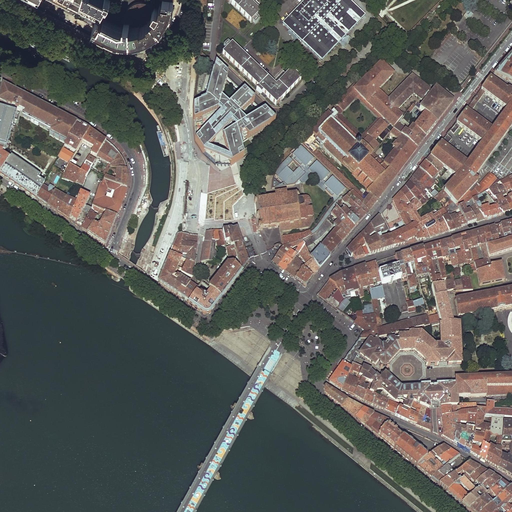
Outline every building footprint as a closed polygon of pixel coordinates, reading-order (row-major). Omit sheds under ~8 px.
[(102,0),(80,0),(80,3),(82,4),(91,9),(99,13),(101,14),(105,5),(107,6),(109,3),(102,0)] [(107,22),(99,18),(100,16),(99,15),(93,26),(114,37),(118,38),(121,39),(123,39),(125,39),(128,39),(131,39),(135,39),(138,38),(142,37),(146,36),(148,35),(153,32),(157,30),(160,26),(163,23),(165,20),(167,18),(170,12),(173,0),(172,0),(162,0),(162,2),(159,9),(151,4),(147,2),(144,2),(140,2),(138,2),(136,3),(134,4),(131,6),(128,9),(126,12),(125,15),(124,18),(124,21),(124,28),(120,27),(115,26),(107,22)] [(201,41),(193,105),(195,104),(201,57),(207,0),(200,0),(202,1),(206,2),(201,40),(201,41)] [(228,0),(253,23),(263,13),(259,8),(261,5),(256,0),(228,0)] [(308,0),(309,1),(286,25),(323,59),(340,42),(342,44),(345,41),(348,38),(346,35),(363,17),(345,0),(308,0)] [(443,0),(408,36),(409,37),(445,0),(443,0)] [(238,27),(244,16),(231,10),(225,20),(238,27)] [(449,33),(430,60),(462,82),(481,55),(449,33)] [(233,45),(224,54),(259,89),(257,91),(262,95),(264,93),(277,105),(302,80),(292,70),(288,75),(284,71),(273,82),(233,45)] [(511,52),(502,63),(493,74),(511,83),(511,52)] [(221,100),(227,77),(215,65),(205,102),(195,106),(193,107),(192,116),(193,123),(217,113),(218,110),(222,114),(195,142),(203,155),(204,153),(215,163),(215,143),(233,124),(238,129),(221,139),(229,166),(242,158),(236,138),(239,136),(241,138),(244,136),(248,140),(275,123),(264,112),(245,124),(239,118),(254,102),(243,92),(228,107),(221,100)] [(360,93),(383,69),(379,66),(356,89),(360,93)] [(337,109),(336,111),(340,115),(358,98),(361,94),(389,125),(386,127),(381,121),(367,136),(369,137),(366,141),(362,145),(371,154),(388,135),(393,129),(397,124),(381,109),(386,103),(382,99),(382,100),(379,98),(380,97),(376,93),(389,80),(388,79),(391,76),(384,68),(383,69),(360,93),(356,89),(354,88),(335,107),(337,109)] [(444,192),(456,205),(478,181),(474,177),(510,128),(511,125),(511,91),(507,89),(506,91),(489,79),(486,83),(474,99),(478,102),(484,94),(505,109),(507,110),(499,120),(491,130),(479,121),(469,114),(475,105),(471,102),(449,132),(453,135),(460,127),(482,143),(467,164),(445,146),(450,139),(446,136),(430,156),(443,167),(447,170),(442,178),(447,183),(449,185),(447,187),(444,192)] [(386,103),(381,109),(397,124),(403,118),(404,117),(414,105),(419,98),(427,89),(423,87),(420,86),(421,85),(415,80),(414,80),(413,82),(410,82),(409,81),(409,80),(400,89),(401,90),(398,92),(392,97),(393,99),(391,101),(389,100),(386,103)] [(24,116),(51,131),(51,134),(67,143),(78,123),(60,114),(24,95),(3,84),(0,95),(0,102),(6,106),(21,110),(25,113),(24,116)] [(435,96),(433,94),(432,95),(429,93),(430,91),(427,89),(419,98),(430,108),(441,118),(450,108),(449,101),(439,92),(435,96)] [(361,94),(358,98),(378,117),(381,121),(386,127),(389,125),(361,94)] [(425,114),(430,108),(419,98),(414,105),(416,107),(425,114)] [(6,106),(0,102),(0,173),(36,198),(43,187),(45,182),(50,173),(51,171),(29,158),(30,155),(11,145),(14,134),(15,133),(14,132),(13,133),(13,132),(13,131),(15,131),(16,131),(17,129),(17,128),(14,126),(15,124),(16,125),(17,125),(17,123),(21,110),(6,106)] [(414,105),(404,117),(406,118),(416,107),(414,105)] [(425,114),(437,125),(439,122),(442,119),(441,118),(430,108),(425,114)] [(336,111),(329,117),(333,120),(335,118),(361,144),(362,145),(366,141),(361,136),(340,115),(336,111)] [(334,176),(347,189),(351,194),(350,194),(361,205),(368,213),(373,206),(377,201),(380,198),(397,175),(389,169),(385,165),(384,166),(382,164),(377,159),(371,154),(362,145),(361,144),(335,118),(333,120),(329,117),(327,114),(311,131),(313,134),(303,145),(316,158),(318,160),(331,173),(334,176)] [(414,129),(425,138),(431,131),(437,125),(425,114),(414,129)] [(378,117),(361,136),(366,141),(369,137),(367,136),(381,121),(378,117)] [(65,146),(76,152),(83,141),(89,130),(83,126),(78,123),(67,143),(65,146)] [(393,129),(417,149),(421,144),(425,138),(414,129),(412,127),(407,133),(397,124),(393,129)] [(396,150),(385,165),(389,169),(397,175),(401,170),(411,157),(417,149),(393,129),(388,135),(393,140),(395,137),(399,140),(393,147),(396,150)] [(90,146),(94,148),(100,137),(89,130),(83,141),(90,146)] [(91,154),(97,157),(106,141),(100,137),(94,148),(91,154)] [(106,141),(97,157),(107,162),(112,165),(119,153),(106,141)] [(301,147),(292,156),(293,157),(295,158),(293,160),(299,166),(301,164),(305,168),(307,166),(314,159),(301,147)] [(59,158),(69,164),(70,163),(74,155),(63,149),(59,158)] [(110,168),(127,170),(126,164),(123,158),(119,153),(112,165),(110,168)] [(427,159),(425,162),(437,173),(443,167),(430,156),(427,159)] [(86,163),(93,166),(95,161),(89,157),(86,163)] [(291,159),(289,157),(285,161),(278,169),(275,174),(284,183),(272,190),(294,185),(305,174),(299,168),(293,173),(287,167),(293,161),(292,161),(291,159)] [(310,169),(308,171),(310,174),(309,176),(315,182),(317,180),(320,184),(322,181),(329,175),(317,162),(310,169)] [(433,183),(435,184),(437,182),(433,178),(438,174),(437,173),(425,162),(422,165),(419,170),(433,183)] [(82,172),(75,184),(82,187),(88,175),(91,169),(93,166),(86,163),(83,169),(82,172)] [(299,166),(299,167),(299,168),(305,174),(308,176),(309,176),(310,174),(308,171),(310,169),(307,166),(305,168),(301,164),(299,166)] [(65,174),(62,178),(74,184),(75,184),(82,172),(69,165),(64,173),(65,174)] [(51,171),(50,173),(56,176),(57,173),(57,172),(58,169),(54,167),(51,171)] [(127,170),(110,168),(106,176),(104,179),(110,182),(127,189),(127,186),(128,183),(128,177),(127,170)] [(412,178),(425,190),(434,199),(437,196),(428,188),(433,183),(419,170),(415,174),(412,178)] [(509,187),(511,191),(511,174),(499,181),(491,174),(481,185),(475,191),(480,196),(487,193),(499,187),(503,185),(505,189),(505,190),(509,187)] [(325,184),(323,187),(326,189),(324,191),(330,197),(332,195),(336,199),(338,197),(344,190),(332,178),(325,184)] [(408,184),(428,202),(430,200),(422,193),(425,190),(412,178),(410,181),(408,184)] [(99,208),(118,216),(119,212),(122,204),(113,200),(104,196),(107,188),(110,182),(104,179),(103,183),(101,182),(93,206),(99,208)] [(315,182),(314,183),(323,192),(324,191),(326,189),(323,187),(325,184),(322,181),(320,184),(317,180),(315,182)] [(456,205),(458,207),(464,204),(472,200),(476,197),(480,196),(475,191),(481,185),(478,181),(456,205)] [(113,200),(122,204),(123,202),(127,189),(110,182),(107,188),(116,191),(113,200)] [(414,200),(421,208),(428,202),(408,184),(406,186),(404,188),(412,197),(414,200)] [(36,198),(48,206),(54,193),(52,192),(54,189),(50,187),(48,190),(43,187),(36,198)] [(499,187),(487,193),(488,195),(492,193),(496,199),(499,205),(497,206),(502,214),(506,212),(510,211),(503,196),(507,193),(505,190),(505,189),(501,191),(499,187)] [(400,193),(407,202),(412,197),(404,188),(402,191),(400,193)] [(442,191),(437,196),(434,199),(441,210),(445,210),(446,213),(449,212),(458,207),(456,205),(444,192),(442,191)] [(48,206),(58,213),(67,197),(55,192),(54,193),(48,206)] [(74,224),(82,229),(90,213),(91,209),(91,208),(86,206),(89,197),(88,197),(80,193),(77,203),(69,220),(74,224)] [(250,200),(252,216),(256,215),(258,228),(260,227),(262,230),(266,230),(266,228),(269,227),(272,227),(272,229),(279,227),(282,227),(282,225),(284,225),(286,237),(287,237),(286,233),(308,229),(313,221),(311,208),(307,209),(307,208),(307,207),(302,206),(301,200),(298,201),(297,199),(300,199),(299,194),(295,195),(296,197),(290,198),(290,196),(286,196),(286,193),(275,195),(275,196),(274,196),(273,196),(272,195),(260,197),(260,199),(250,200)] [(411,218),(405,210),(407,208),(405,205),(408,203),(407,202),(400,193),(394,200),(392,202),(406,230),(413,227),(408,219),(411,218)] [(511,201),(507,193),(503,196),(510,211),(511,210),(511,201)] [(345,199),(365,217),(366,215),(368,213),(361,205),(350,194),(345,199)] [(312,232),(310,233),(312,237),(317,233),(327,221),(329,218),(331,216),(336,209),(335,207),(341,202),(344,200),(341,196),(335,202),(325,215),(319,224),(316,228),(312,232)] [(63,216),(69,220),(77,203),(67,197),(58,213),(63,216)] [(476,197),(472,200),(485,220),(492,218),(502,215),(502,214),(497,206),(489,209),(487,205),(480,208),(476,197)] [(301,198),(301,200),(302,206),(307,207),(307,208),(309,206),(310,204),(309,201),(308,199),(305,198),(301,198)] [(350,216),(359,225),(361,222),(365,217),(345,199),(344,200),(341,202),(345,206),(347,206),(353,211),(349,215),(344,210),(340,214),(345,220),(350,216)] [(416,225),(424,239),(437,235),(449,231),(437,212),(432,216),(431,214),(419,221),(414,213),(421,208),(414,200),(410,205),(407,208),(405,210),(411,218),(416,225)] [(464,204),(475,222),(476,223),(480,221),(485,220),(472,200),(464,204)] [(462,214),(467,225),(470,223),(475,222),(464,204),(458,207),(460,212),(461,214),(462,214)] [(96,216),(95,217),(93,222),(87,233),(96,239),(106,246),(112,231),(118,216),(99,208),(97,212),(96,216)] [(341,225),(350,234),(352,232),(355,229),(345,220),(340,214),(336,209),(331,216),(341,225)] [(441,210),(437,212),(449,231),(451,231),(455,230),(448,217),(446,213),(445,210),(441,210)] [(454,214),(460,227),(463,226),(467,225),(462,214),(461,214),(460,212),(454,214)] [(82,229),(87,233),(93,222),(95,217),(96,216),(90,213),(82,229)] [(448,217),(455,230),(457,229),(460,228),(460,227),(454,214),(451,216),(448,217)] [(345,220),(355,229),(356,227),(359,225),(350,216),(345,220)] [(374,222),(371,225),(375,233),(377,237),(386,233),(378,217),(374,222)] [(332,226),(335,229),(337,227),(336,225),(337,225),(329,218),(327,221),(332,226)] [(322,237),(332,226),(327,221),(317,233),(312,237),(311,238),(313,242),(322,237)] [(504,237),(505,241),(511,239),(506,222),(503,223),(500,224),(503,233),(504,237)] [(494,226),(499,243),(505,241),(504,237),(501,237),(499,238),(498,234),(500,234),(503,233),(500,224),(497,225),(494,226)] [(340,234),(346,239),(347,237),(350,234),(341,225),(337,231),(340,234)] [(365,231),(360,236),(370,255),(377,252),(384,250),(379,241),(377,237),(368,242),(366,239),(375,233),(371,225),(365,231)] [(416,225),(413,227),(406,230),(393,236),(389,238),(394,247),(398,246),(402,245),(402,244),(408,241),(417,237),(418,240),(421,239),(424,239),(416,225)] [(491,241),(491,242),(496,241),(497,243),(499,243),(494,226),(491,227),(488,228),(491,241)] [(482,230),(485,243),(491,241),(488,228),(485,229),(482,230)] [(235,231),(235,230),(222,231),(224,246),(225,250),(233,247),(237,258),(238,265),(241,273),(246,267),(249,263),(248,262),(243,246),(237,231),(235,231)] [(488,257),(486,247),(485,243),(482,230),(475,232),(468,234),(471,246),(475,268),(473,268),(468,269),(469,273),(476,271),(490,268),(490,266),(488,257)] [(202,257),(201,263),(209,262),(209,260),(211,240),(211,237),(216,237),(217,246),(224,246),(222,231),(209,232),(207,232),(204,248),(202,257)] [(283,237),(285,247),(302,242),(303,242),(311,238),(312,237),(310,233),(309,231),(303,234),(300,235),(287,237),(286,237),(283,237)] [(321,249),(329,258),(334,253),(342,244),(336,238),(340,234),(337,231),(321,249)] [(174,242),(172,248),(180,252),(180,249),(182,234),(177,235),(174,242)] [(182,234),(180,249),(196,250),(197,236),(189,236),(188,235),(182,234)] [(336,238),(342,244),(343,242),(346,239),(340,234),(336,238)] [(466,263),(468,269),(473,268),(472,265),(470,265),(469,261),(471,260),(469,252),(467,252),(466,248),(471,246),(468,234),(464,235),(459,237),(462,247),(463,252),(466,263)] [(347,253),(350,257),(353,255),(355,259),(362,257),(370,255),(360,236),(357,240),(346,251),(347,253)] [(451,239),(454,250),(460,248),(462,247),(459,237),(455,238),(451,239)] [(311,238),(303,242),(305,248),(306,248),(314,244),(313,242),(311,238)] [(389,238),(379,241),(384,250),(388,249),(394,247),(389,238)] [(511,238),(511,239),(505,241),(499,243),(497,243),(492,245),(486,247),(488,257),(511,249),(511,238)] [(445,241),(452,271),(455,270),(454,267),(458,266),(455,254),(454,250),(451,239),(448,240),(445,241)] [(437,243),(442,263),(447,262),(448,267),(450,267),(450,269),(452,280),(445,281),(447,291),(453,290),(453,287),(456,287),(454,282),(452,271),(445,241),(441,242),(437,243)] [(272,263),(279,269),(292,253),(289,251),(290,250),(292,250),(296,247),(298,248),(303,242),(302,242),(285,247),(277,257),(272,263)] [(292,253),(279,269),(280,270),(284,273),(296,259),(299,256),(305,248),(303,242),(298,248),(299,250),(295,254),(292,253)] [(442,263),(437,243),(430,246),(422,248),(427,270),(428,275),(431,283),(445,280),(442,263)] [(237,258),(233,247),(225,250),(226,266),(230,265),(229,259),(237,258)] [(180,252),(172,248),(170,251),(169,254),(180,258),(180,252)] [(290,277),(295,281),(301,271),(312,279),(316,273),(318,270),(312,259),(306,248),(305,248),(299,256),(305,264),(307,263),(308,265),(303,269),(296,259),(284,273),(290,277)] [(415,272),(427,270),(422,248),(416,250),(410,252),(412,262),(415,262),(421,260),(422,266),(416,267),(414,268),(415,272)] [(196,250),(180,249),(180,252),(180,258),(181,259),(182,259),(182,255),(187,255),(187,261),(186,262),(194,263),(195,257),(196,250)] [(312,259),(318,270),(324,264),(329,258),(321,249),(312,259)] [(407,279),(410,293),(416,291),(416,290),(413,278),(412,278),(410,278),(407,267),(409,267),(413,266),(412,262),(410,252),(405,253),(400,255),(407,279)] [(466,263),(463,252),(461,253),(455,254),(458,266),(466,263)] [(168,259),(166,263),(178,267),(181,259),(180,258),(169,254),(168,259)] [(400,279),(401,281),(407,279),(400,255),(398,256),(395,256),(400,279)] [(388,316),(395,314),(387,283),(400,279),(395,256),(385,260),(376,263),(380,283),(381,287),(384,299),(388,316)] [(194,263),(186,262),(183,270),(182,274),(192,278),(193,273),(194,271),(194,263)] [(164,268),(161,275),(173,279),(173,277),(175,275),(178,267),(166,263),(164,268)] [(370,264),(365,266),(369,287),(370,291),(374,289),(372,280),(376,279),(377,284),(380,283),(376,263),(375,263),(370,264)] [(500,264),(490,266),(490,268),(476,271),(479,286),(504,281),(504,279),(500,264)] [(226,266),(208,290),(221,300),(241,273),(238,265),(230,265),(226,266)] [(358,291),(360,299),(364,298),(362,288),(369,287),(365,266),(359,268),(353,270),(358,291)] [(347,272),(340,274),(344,292),(352,290),(353,292),(358,291),(353,270),(347,272)] [(300,285),(305,289),(308,284),(312,279),(301,271),(295,281),(300,285)] [(337,291),(343,301),(345,299),(344,292),(340,274),(334,278),(329,281),(335,286),(336,288),(337,291)] [(173,279),(161,275),(158,284),(165,288),(172,293),(176,296),(180,288),(185,292),(190,285),(179,278),(178,280),(173,277),(173,279)] [(463,291),(473,290),(470,277),(461,279),(461,281),(463,291)] [(408,311),(407,309),(406,303),(401,281),(400,279),(397,281),(397,284),(395,284),(402,313),(407,311),(408,311)] [(326,304),(336,311),(343,301),(337,291),(333,296),(331,295),(329,294),(335,286),(329,281),(326,285),(316,297),(326,304)] [(454,282),(456,287),(457,292),(463,291),(461,281),(454,282)] [(197,290),(189,304),(195,309),(204,315),(205,315),(208,315),(209,313),(210,313),(216,305),(221,300),(211,293),(206,301),(200,297),(206,288),(201,283),(197,290)] [(442,284),(431,286),(438,315),(440,322),(441,345),(434,345),(421,333),(419,327),(386,336),(386,337),(386,339),(384,340),(387,343),(382,348),(378,346),(378,338),(375,339),(375,341),(373,341),(370,339),(367,344),(359,355),(375,366),(378,363),(380,363),(380,364),(384,364),(388,364),(399,352),(414,351),(420,357),(426,362),(426,365),(428,365),(428,366),(430,366),(430,365),(434,364),(434,366),(436,365),(438,365),(438,362),(443,361),(447,361),(448,365),(452,364),(456,364),(461,364),(459,323),(455,324),(455,323),(452,323),(449,323),(449,322),(451,320),(442,284)] [(189,293),(185,300),(188,302),(187,303),(189,304),(197,290),(194,287),(189,293)] [(372,304),(378,338),(386,337),(386,336),(384,327),(381,328),(381,325),(377,300),(384,299),(381,287),(374,289),(370,291),(372,304)] [(180,288),(176,296),(177,297),(178,296),(181,298),(184,294),(185,292),(180,288)] [(511,306),(511,289),(455,300),(458,317),(493,310),(511,306)] [(407,309),(408,311),(407,311),(408,312),(415,310),(415,308),(423,305),(422,300),(412,303),(413,307),(407,309)] [(364,332),(360,338),(361,339),(370,339),(375,339),(378,338),(372,304),(361,306),(362,312),(362,314),(362,321),(358,327),(361,330),(364,332)] [(426,316),(429,324),(440,322),(438,315),(430,317),(428,311),(425,311),(426,316)] [(353,324),(358,327),(362,321),(362,314),(362,312),(356,313),(356,318),(356,319),(353,324)] [(429,324),(426,316),(384,327),(386,336),(419,327),(429,324)] [(350,368),(343,362),(339,367),(336,372),(345,379),(350,368)] [(354,364),(352,363),(351,365),(362,369),(360,374),(358,377),(362,378),(361,380),(367,382),(369,383),(371,384),(369,392),(373,395),(374,391),(380,391),(380,395),(379,398),(388,402),(394,404),(395,402),(402,402),(406,404),(404,409),(409,412),(411,408),(413,403),(421,407),(428,411),(428,408),(428,403),(428,390),(428,388),(425,389),(425,388),(416,388),(400,389),(389,379),(388,378),(385,378),(381,379),(381,378),(380,379),(379,381),(370,372),(370,371),(354,364)] [(345,379),(341,390),(347,393),(353,397),(354,396),(359,384),(361,380),(362,378),(358,377),(356,382),(351,380),(355,372),(360,374),(362,369),(351,365),(350,368),(345,379)] [(345,379),(336,372),(329,382),(329,383),(330,382),(341,390),(345,379)] [(463,379),(456,379),(456,386),(456,398),(488,396),(487,389),(511,387),(511,375),(493,377),(487,377),(463,379)] [(359,384),(354,396),(359,399),(363,401),(366,392),(368,387),(367,387),(369,383),(367,382),(366,387),(359,384)] [(441,387),(439,387),(439,390),(439,395),(440,403),(440,408),(457,407),(456,398),(456,386),(453,387),(453,386),(441,387)] [(347,400),(326,387),(325,387),(324,388),(324,389),(325,393),(325,394),(327,395),(340,406),(341,407),(342,407),(347,401),(347,400)] [(511,387),(487,389),(488,396),(497,396),(496,391),(501,391),(501,396),(511,395),(511,387)] [(428,390),(428,403),(429,403),(434,403),(440,403),(439,395),(439,390),(433,390),(428,390)] [(366,392),(363,401),(368,403),(373,405),(376,396),(373,395),(369,392),(366,392)] [(376,396),(373,405),(379,408),(385,411),(388,402),(379,398),(376,396)] [(351,403),(347,401),(342,407),(350,413),(356,406),(351,403)] [(388,402),(385,411),(390,413),(395,416),(399,407),(394,404),(388,402)] [(494,402),(486,402),(486,404),(484,417),(491,417),(504,418),(511,418),(511,410),(493,409),(494,402)] [(409,412),(409,422),(412,423),(416,425),(418,416),(421,407),(413,403),(411,408),(417,411),(416,415),(409,412)] [(456,414),(453,443),(455,444),(458,446),(461,432),(464,433),(465,429),(459,428),(460,423),(466,424),(466,423),(467,416),(475,416),(476,409),(476,404),(461,405),(460,407),(460,410),(462,411),(462,410),(472,409),(472,411),(462,411),(460,412),(456,414)] [(480,435),(484,436),(484,432),(489,433),(490,426),(482,425),(484,417),(486,404),(482,404),(482,409),(476,409),(475,416),(475,423),(474,430),(480,431),(480,435)] [(359,408),(356,406),(350,413),(353,416),(356,418),(363,409),(359,408)] [(399,407),(395,416),(402,419),(409,422),(409,412),(404,409),(399,407)] [(418,416),(429,421),(429,416),(428,411),(421,407),(418,416)] [(457,407),(440,408),(441,417),(454,415),(453,411),(460,410),(460,407),(457,407)] [(365,411),(363,409),(356,418),(358,420),(360,422),(368,412),(365,411)] [(370,413),(368,412),(360,422),(363,424),(365,425),(373,415),(370,413)] [(454,415),(441,417),(443,430),(442,436),(448,440),(453,443),(456,414),(454,415)] [(388,421),(373,415),(365,425),(371,431),(378,436),(386,425),(388,421)] [(418,416),(416,425),(416,426),(423,428),(429,431),(429,421),(418,416)] [(490,426),(489,433),(484,432),(484,436),(482,444),(487,447),(485,461),(485,462),(491,466),(498,469),(504,418),(491,417),(490,426)] [(511,418),(504,418),(498,469),(508,475),(511,477),(511,418)] [(402,438),(386,425),(378,436),(386,443),(394,449),(402,438)] [(461,432),(458,446),(461,448),(467,451),(470,453),(474,433),(474,431),(465,429),(464,433),(461,432)] [(474,433),(470,453),(473,454),(478,457),(479,458),(479,457),(480,451),(477,451),(479,445),(482,445),(482,444),(484,436),(480,435),(474,433)] [(410,444),(402,438),(394,449),(405,458),(416,467),(426,457),(416,449),(417,448),(411,443),(410,444)] [(430,453),(428,456),(432,459),(435,458),(438,460),(438,459),(450,451),(446,448),(443,446),(430,453)] [(454,453),(450,451),(438,459),(441,461),(447,466),(459,456),(454,453)] [(428,456),(426,457),(416,467),(431,479),(443,469),(432,459),(428,456)] [(469,463),(460,470),(466,475),(469,478),(479,468),(474,465),(469,463)] [(447,466),(443,469),(431,479),(438,485),(453,474),(447,466)] [(483,470),(479,468),(469,478),(466,475),(463,477),(468,482),(470,479),(474,483),(487,473),(483,470)] [(453,474),(438,485),(447,492),(460,480),(459,479),(458,480),(455,477),(457,475),(455,473),(453,474)] [(490,474),(487,473),(474,483),(471,486),(477,491),(480,488),(484,484),(493,477),(494,476),(490,474)] [(463,477),(462,478),(461,479),(460,480),(447,492),(461,504),(477,491),(471,486),(468,482),(463,477)] [(497,479),(493,477),(484,484),(490,491),(500,481),(497,479)] [(490,491),(488,492),(495,500),(496,500),(509,488),(504,484),(500,481),(490,491)] [(511,488),(509,487),(509,488),(496,500),(502,507),(504,509),(508,505),(511,501),(511,488)] [(477,491),(461,504),(469,509),(484,496),(486,494),(480,488),(477,491)] [(484,496),(469,509),(471,511),(482,511),(489,506),(491,504),(484,496)]
